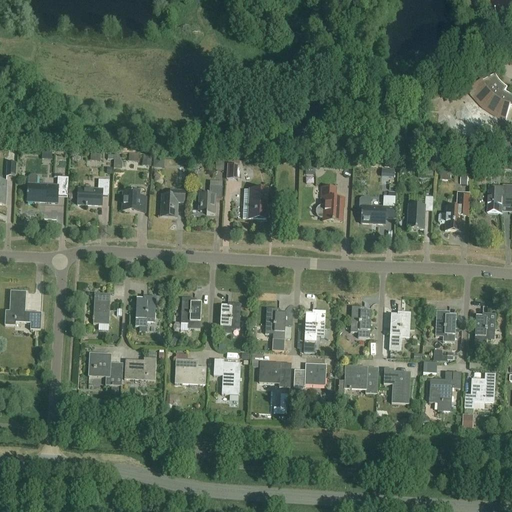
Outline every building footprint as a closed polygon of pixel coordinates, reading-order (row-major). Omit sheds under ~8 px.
[(496,75),(470,88),(473,96),(484,108),(498,118),(506,120),(511,107),(511,106),(511,95),(505,92),(508,88),(506,87),(504,85),(503,84),(502,83),(500,81),(499,79),(498,77),(496,75)] [(144,156),(142,167),(151,168),(153,157),(144,156)] [(215,160),(215,172),(224,172),(224,160),(215,160)] [(15,177),(16,164),(8,164),(7,177),(15,177)] [(239,182),(240,167),(228,166),(227,181),(239,182)] [(394,171),(381,170),(381,178),(394,179),(394,171)] [(28,185),(27,203),(58,205),(58,197),(68,198),(69,179),(58,178),(58,187),(37,186),(38,178),(35,176),(31,175),(28,178),(28,185)] [(461,175),(461,186),(468,186),(469,186),(469,176),(468,176),(461,175)] [(109,197),(110,182),(99,181),(98,191),(78,190),(78,206),(102,207),(102,197),(109,197)] [(199,196),(199,202),(201,203),(200,213),(207,213),(206,216),(215,216),(216,199),(222,200),(223,188),(223,183),(210,182),(210,188),(210,196),(199,196)] [(511,208),(511,186),(503,186),(503,193),(489,192),(488,214),(503,215),(503,208),(511,208)] [(316,211),(316,214),(318,217),(320,219),(323,219),(323,223),(342,223),(343,206),(344,205),(344,199),(335,199),(336,189),(321,189),(321,199),(324,199),(323,207),(321,207),(318,208),(316,211)] [(244,191),(243,220),(248,220),(248,221),(266,222),(268,192),(249,191),(244,191)] [(145,213),(146,198),(140,198),(140,193),(123,192),(122,212),(145,213)] [(170,197),(162,197),(161,219),(177,219),(178,204),(184,205),(185,193),(170,192),(170,197)] [(445,232),(461,233),(462,217),(469,217),(470,195),(457,194),(457,209),(446,208),(446,215),(441,215),(439,217),(438,223),(440,225),(445,225),(445,232)] [(360,201),(359,208),(362,208),(361,225),(385,226),(385,220),(394,220),(395,198),(387,198),(383,198),(383,209),(371,208),(371,201),(369,199),(362,199),(360,201)] [(433,213),(433,198),(425,198),(425,207),(409,206),(408,230),(424,231),(425,212),(433,213)] [(41,332),(42,314),(25,313),(26,294),(11,293),(10,313),(5,312),(5,327),(15,328),(16,324),(31,325),(30,332),(41,332)] [(109,326),(110,296),(95,295),(93,319),(92,319),(92,321),(93,321),(93,325),(109,326)] [(136,299),(135,328),(139,328),(139,333),(147,333),(147,328),(147,323),(155,324),(156,298),(147,298),(147,299),(143,299),(143,300),(136,299)] [(200,331),(201,303),(195,302),(194,302),(191,302),(191,300),(182,300),(180,332),(188,332),(188,330),(200,331)] [(240,331),(241,306),(232,305),(232,307),(228,307),(221,307),(220,335),(232,336),(232,331),(240,331)] [(369,339),(371,311),(364,311),(364,310),(361,310),(361,308),(351,308),(350,334),(358,334),(358,339),(369,339)] [(276,312),(276,311),(266,310),(265,335),(273,336),(272,348),(274,348),(274,353),(283,353),(283,348),(284,348),(284,342),(285,342),(286,313),(280,313),(280,312),(276,312)] [(455,344),(456,316),(449,315),(446,315),(446,313),(437,312),(436,338),(443,338),(443,344),(455,344)] [(324,338),(326,313),(316,313),(316,314),(312,314),(312,315),(306,314),(305,342),(316,343),(316,338),(324,338)] [(391,315),(389,353),(401,353),(402,339),(409,340),(411,314),(401,314),(401,315),(397,315),(397,316),(391,315)] [(494,341),(495,315),(486,315),(486,316),(482,316),(482,317),(475,316),(474,345),(486,346),(486,340),(494,341)] [(115,336),(111,340),(115,344),(119,340),(115,336)] [(178,341),(171,338),(168,345),(175,348),(178,341)] [(315,345),(304,345),(304,355),(314,355),(315,345)] [(89,355),(88,378),(101,379),(106,379),(105,387),(109,387),(122,387),(123,373),(123,369),(111,368),(111,364),(111,356),(89,355)] [(351,364),(352,358),(342,358),(336,357),(336,365),(340,366),(340,364),(351,364)] [(155,382),(156,360),(144,360),(144,362),(126,362),(125,381),(155,382)] [(205,387),(206,369),(195,368),(195,362),(176,361),(175,385),(205,387)] [(239,397),(240,365),(223,364),(224,362),(214,361),(214,377),(223,377),(222,396),(239,397)] [(290,389),(291,372),(280,372),(280,365),(260,364),(259,384),(279,385),(279,388),(290,389)] [(325,387),(326,367),(306,366),(305,373),(295,372),(294,389),(305,389),(305,386),(325,387)] [(339,382),(338,395),(344,395),(344,391),(365,392),(365,395),(377,396),(378,380),(366,379),(366,369),(345,368),(341,367),(340,375),(345,375),(345,382),(339,382)] [(409,406),(410,374),(393,373),(394,370),(384,370),(383,386),(392,386),(391,405),(409,406)] [(430,381),(429,404),(438,405),(437,413),(451,414),(452,390),(460,390),(461,374),(453,374),(445,373),(444,382),(430,381)] [(493,405),(495,376),(485,375),(485,382),(473,381),(472,397),(465,397),(464,410),(464,414),(473,414),(474,410),(474,404),(493,405)] [(280,409),(287,410),(288,396),(281,395),(280,409)] [(385,413),(379,410),(377,416),(382,419),(385,413)] [(473,416),(463,416),(462,431),(472,432),(473,416)]
